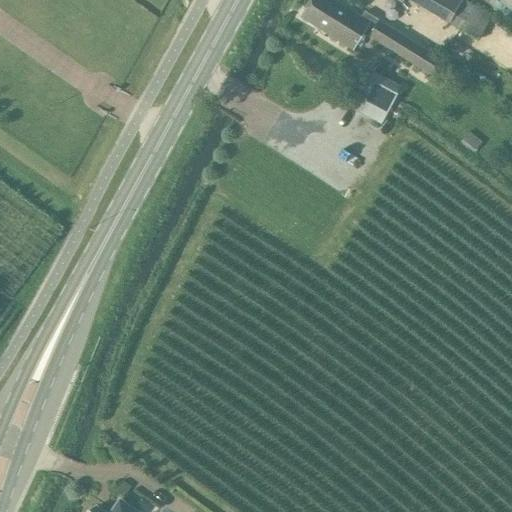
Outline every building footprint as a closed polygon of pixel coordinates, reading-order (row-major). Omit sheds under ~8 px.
[(440,58),(365,12),(362,17),(334,0),(310,0),(300,17),(354,51),(364,34),(430,74),(431,72),(438,77),(447,63),(440,59),(440,58)] [(410,0),(451,23),(450,24),(478,40),(489,19),(491,14),(466,0),(400,0),(403,2),(404,0),(410,0)] [(511,0),(479,0),(511,22),(511,0)] [(401,89),(372,74),(352,109),(382,125),(401,89)] [(483,142),(469,131),(461,142),(475,153),(483,142)] [(316,141),(301,165),(351,195),(365,171),(316,141)] [(109,511),(98,511),(94,509),(91,511),(131,511),(117,501),(109,511)]
